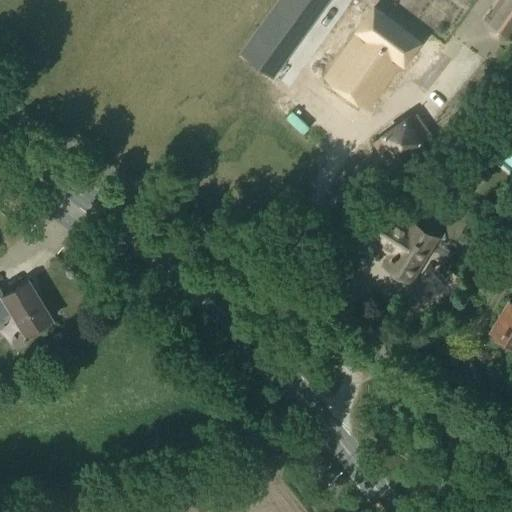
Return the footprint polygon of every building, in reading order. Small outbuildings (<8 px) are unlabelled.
[(116,66),(169,6),(162,0),(126,0),(89,43),(116,66)] [(269,75),(323,0),(278,0),(240,53),(269,75)] [(511,36),(511,0),(499,0),(485,21),(490,32),(498,37),(510,39),(511,36)] [(360,32),(325,78),(365,106),(400,61),(403,64),(410,53),(427,65),(436,54),(375,8),(357,30),(360,32)] [(387,164),(430,135),(415,113),(372,143),(387,164)] [(390,218),(375,243),(392,253),(384,265),(390,269),(389,272),(389,275),(398,280),(401,279),(403,276),(409,280),(435,239),(410,224),(407,229),(390,218)] [(464,276),(489,236),(475,227),(450,268),(464,276)] [(0,289),(0,322),(3,320),(2,318),(12,312),(25,334),(51,318),(28,281),(4,296),(0,289)] [(511,304),(492,334),(511,346),(511,304)]
